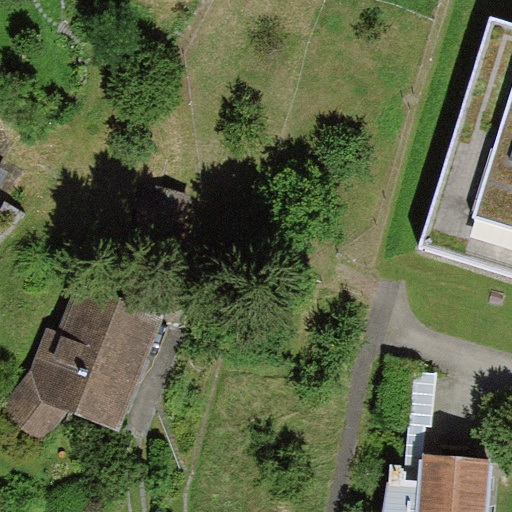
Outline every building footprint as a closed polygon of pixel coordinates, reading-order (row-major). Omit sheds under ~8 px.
[(511,30),(490,23),(418,257),(511,286),(511,30)] [(191,195),(143,182),(131,228),(179,241),(191,195)] [(66,420),(123,442),(169,323),(76,287),(57,334),(48,330),(31,374),(0,413),(43,448),(66,420)] [(433,430),(437,377),(413,375),(409,428),(433,430)] [(488,511),(493,465),(423,460),(420,488),(407,488),(407,481),(402,480),(402,473),(392,473),(386,511),(488,511)] [(488,511),(511,511),(511,465),(493,465),(488,511)]
